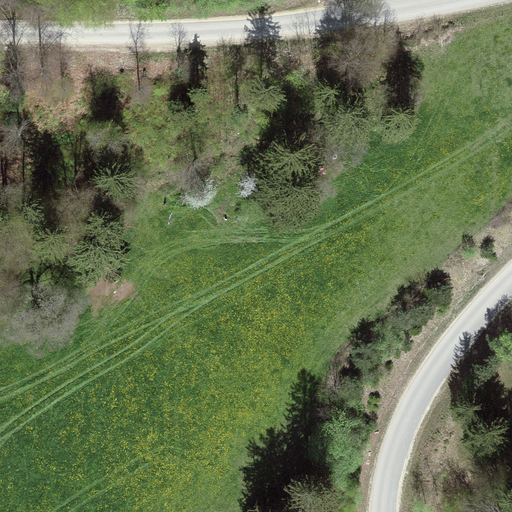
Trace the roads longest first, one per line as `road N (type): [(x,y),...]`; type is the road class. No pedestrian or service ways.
road 1 (unclassified): [(447,0),(198,35),(0,39)]
road 2 (unclassified): [(383,511),(395,446),(424,385),(511,278)]
